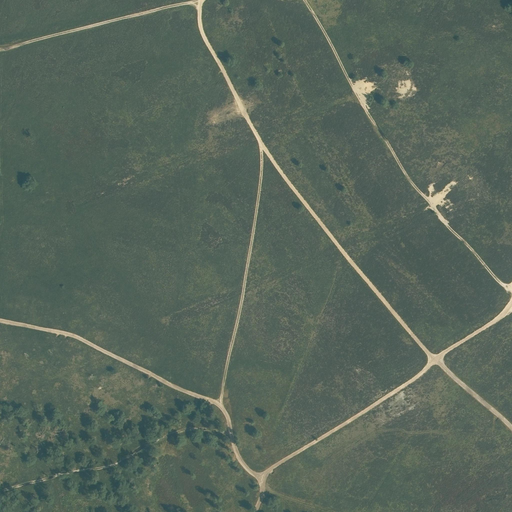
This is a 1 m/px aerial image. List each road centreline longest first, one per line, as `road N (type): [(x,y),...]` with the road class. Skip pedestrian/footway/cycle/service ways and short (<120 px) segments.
road 1 (track): [(304,0),(410,181),(511,289)]
road 2 (track): [(260,143),(256,211),(219,403),(238,459),(262,478)]
road 3 (track): [(260,143),(434,359)]
road 4 (track): [(434,359),(266,472),(253,511)]
road 5 (track): [(0,491),(113,465),(185,429),(231,430)]
road 6 (track): [(0,320),(71,335),(219,403)]
road 7 (track): [(199,0),(0,48)]
road 8 (track): [(200,0),(203,37),(260,143)]
